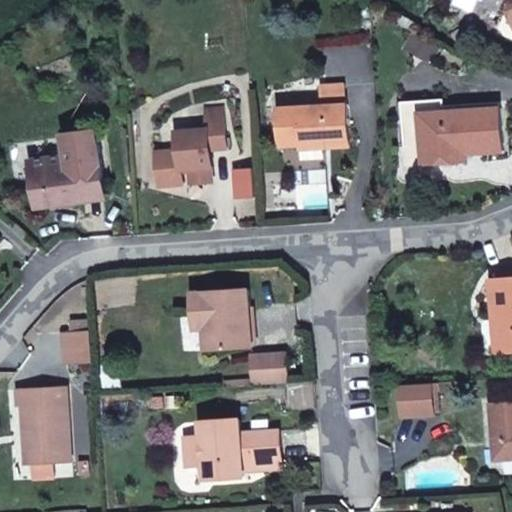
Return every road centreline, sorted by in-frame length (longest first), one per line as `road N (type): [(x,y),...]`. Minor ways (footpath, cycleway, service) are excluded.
road 1 (residential): [(333,237),(114,246),(60,267),(0,332)]
road 2 (residential): [(357,475),(338,416),(333,237)]
road 3 (residential): [(511,218),(473,230),(333,237)]
